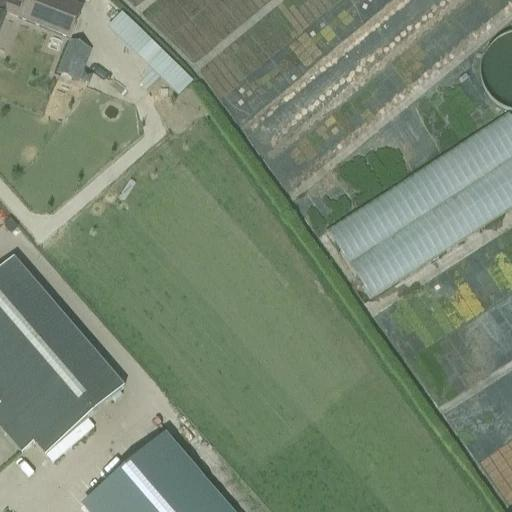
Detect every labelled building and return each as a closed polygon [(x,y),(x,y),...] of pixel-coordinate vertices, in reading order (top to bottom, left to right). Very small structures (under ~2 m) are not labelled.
[(68,42),(81,10),(56,0),(24,0),(22,8),(0,0),(0,27),(4,17),(68,42)] [(511,125),(331,232),(373,302),(511,219),(511,125)] [(8,220),(1,227),(10,236),(17,230),(8,220)] [(0,431),(21,456),(33,446),(44,459),(124,391),(14,263),(0,274),(0,431)] [(241,511),(156,419),(75,493),(92,511),(241,511)]
